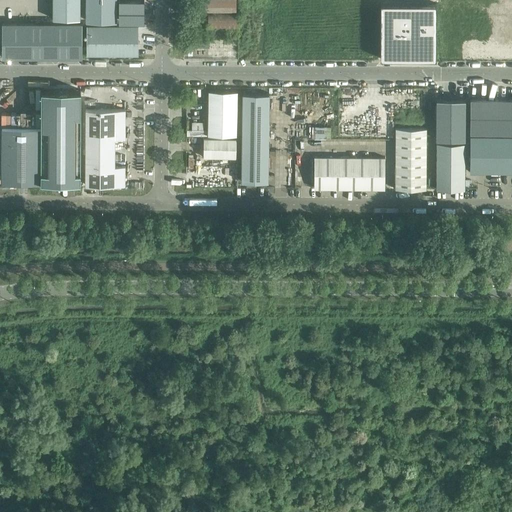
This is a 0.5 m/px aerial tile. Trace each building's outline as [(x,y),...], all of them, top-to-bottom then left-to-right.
[(79,0),(45,0),(53,0),(53,18),(80,18),(80,10),(79,0)] [(116,0),(86,0),(86,20),(116,20),(116,0)] [(118,0),(118,20),(143,20),(143,0),(118,0)] [(237,12),(237,0),(199,0),(199,12),(237,12)] [(437,3),(381,3),(380,58),(436,58),(437,3)] [(238,28),(239,13),(208,13),(208,28),(238,28)] [(82,22),(2,22),(2,57),(82,57),(82,22)] [(138,45),(138,34),(138,25),(138,24),(87,24),(86,46),(86,54),(138,54),(138,45)] [(44,122),(44,177),(83,178),(84,87),(5,86),(5,122),(44,122)] [(236,135),(237,91),(209,90),(208,134),(236,135)] [(243,92),(242,181),(268,181),(269,93),(243,92)] [(437,100),(437,140),(465,141),(465,101),(437,100)] [(511,100),(470,100),(469,134),(511,134),(511,100)] [(115,165),(115,137),(125,137),(125,109),(86,108),(85,184),(125,184),(125,165),(115,165)] [(205,129),(205,121),(189,120),(188,128),(205,129)] [(44,177),(44,122),(5,122),(4,177),(44,177)] [(331,136),(331,125),(313,125),(314,137),(331,136)] [(396,128),(395,188),(426,188),(426,128),(396,128)] [(511,177),(511,137),(469,137),(469,177),(511,177)] [(236,157),(236,138),(204,138),(204,157),(236,157)] [(464,188),(465,142),(437,142),(436,188),(458,188),(464,188)] [(314,156),(314,187),(385,188),(385,157),(314,156)] [(193,183),(232,183),(232,164),(193,164),(193,183)]
